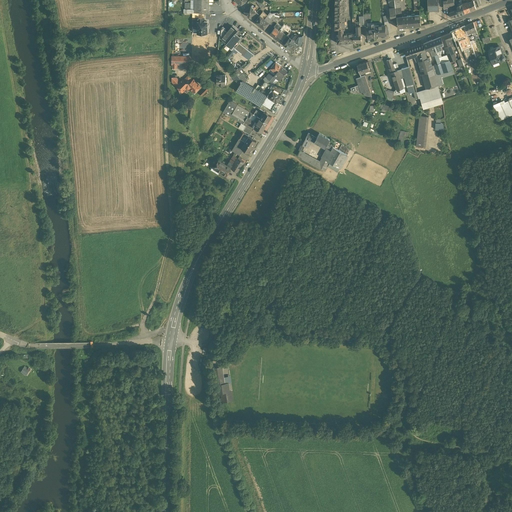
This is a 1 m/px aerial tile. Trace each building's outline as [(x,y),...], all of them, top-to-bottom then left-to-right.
[(194,9),(194,10),(209,10),(209,1),(209,0),(194,0),(194,9)] [(344,0),(334,0),(334,20),(340,20),(340,21),(344,21),(344,0)] [(393,0),(394,5),(395,17),(396,17),(402,17),(400,0),(393,0)] [(427,0),(428,10),(439,10),(438,0),(427,0)] [(451,0),(447,1),(443,1),(443,8),(447,8),(447,5),(449,5),(454,4),(453,0),(451,0)] [(467,0),(464,0),(464,1),(465,1),(465,2),(462,4),(465,13),(470,11),(468,2),(467,0)] [(473,0),(468,2),(470,11),(476,8),(473,1),(473,0)] [(462,4),(458,5),(458,6),(456,6),(457,9),(449,12),(450,14),(449,15),(450,15),(451,18),(465,13),(462,4)] [(250,6),(244,11),(249,18),(256,12),(254,10),(255,9),(253,6),(252,7),(251,5),(250,6)] [(259,14),(256,12),(249,18),(253,20),(256,16),(257,17),(259,14)] [(267,19),(270,22),(274,17),(269,13),(267,15),(264,19),(266,20),(267,19)] [(260,14),(255,22),(259,26),(264,19),(263,17),(263,16),(260,14)] [(420,15),(402,17),(403,27),(421,26),(420,15)] [(204,18),(197,18),(197,19),(197,24),(197,33),(198,33),(200,33),(207,33),(207,21),(204,21),(204,18)] [(266,20),(264,19),(259,26),(264,29),(269,22),(270,22),(267,19),(266,20)] [(274,26),(276,23),(278,21),(276,19),(272,24),(266,31),(269,33),(274,26)] [(340,20),(334,20),(334,29),(344,29),(344,21),(340,21),(340,20)] [(473,22),(464,26),(467,35),(474,32),(476,31),(475,29),(473,22)] [(374,23),(371,23),(371,28),(369,29),(369,27),(367,27),(366,27),(367,38),(375,38),(374,36),(374,26),(374,23)] [(385,25),(374,26),(374,36),(385,35),(385,34),(388,33),(387,26),(385,26),(385,25)] [(226,33),(222,39),(223,39),(227,43),(226,44),(231,48),(233,46),(240,37),(235,33),(238,30),(232,26),(226,33)] [(278,29),(274,26),(269,33),(274,37),(280,29),(279,28),(278,29)] [(359,26),(356,26),(353,26),(353,33),(354,42),(361,42),(360,26),(359,26)] [(471,45),(468,37),(467,35),(464,26),(455,30),(451,32),(453,38),(454,40),(458,39),(462,48),(471,45)] [(280,29),(274,37),(279,41),(281,39),(284,34),(281,32),(280,31),(281,30),(280,29)] [(292,39),(289,37),(284,45),(289,48),(294,41),(298,36),(295,33),(293,35),(294,36),(292,39)] [(353,33),(337,34),(337,43),(354,42),(353,33)] [(447,33),(440,36),(443,44),(450,61),(456,59),(450,44),(451,44),(447,33)] [(284,45),(289,37),(287,35),(287,36),(283,41),(281,42),(284,45)] [(489,41),(491,40),(490,39),(489,35),(485,37),(482,38),(484,43),(486,42),(486,44),(490,42),(489,41)] [(240,37),(233,46),(235,48),(239,43),(243,38),(241,36),(240,37)] [(303,36),(298,36),(294,41),(295,42),(296,41),(298,42),(297,43),(299,45),(302,41),(303,36)] [(435,48),(436,51),(440,50),(442,49),(441,45),(443,44),(440,36),(432,40),(435,48)] [(432,40),(426,42),(428,51),(433,49),(435,48),(432,40)] [(294,41),(289,48),(294,52),(299,45),(297,43),(298,42),(296,41),(295,42),(294,41)] [(252,54),(239,43),(235,48),(248,58),(252,54)] [(423,43),(404,49),(407,58),(417,55),(418,61),(427,59),(427,58),(424,50),(425,50),(424,47),(425,47),(424,46),(423,43)] [(471,45),(462,48),(465,56),(474,53),(471,45)] [(499,46),(489,50),(491,55),(489,56),(492,63),(500,59),(502,60),(504,60),(505,58),(504,56),(503,55),(501,48),(500,47),(499,46)] [(439,57),(441,62),(449,60),(447,54),(441,56),(439,57)] [(189,56),(172,56),(172,64),(173,64),(173,67),(177,67),(177,64),(184,64),(184,67),(188,67),(188,64),(189,64),(189,56)] [(429,57),(427,58),(427,59),(418,61),(426,88),(438,85),(435,75),(432,65),(429,57)] [(391,59),(386,60),(391,72),(395,71),(391,59)] [(441,63),(444,72),(453,69),(449,60),(441,62),(441,63)] [(281,66),(276,61),(270,69),(273,72),(274,71),(276,72),(281,66)] [(368,61),(357,65),(359,73),(364,72),(369,70),(371,69),(368,61)] [(432,65),(435,75),(441,73),(444,72),(441,63),(441,62),(437,64),(432,65)] [(281,66),(276,72),(278,74),(277,74),(279,76),(279,77),(280,78),(286,70),(281,66)] [(415,99),(418,97),(416,91),(409,66),(401,69),(402,71),(404,77),(406,86),(411,85),(415,99)] [(241,68),(235,72),(239,77),(242,81),(245,82),(247,80),(242,74),(245,72),(241,68)] [(391,72),(390,73),(396,90),(397,89),(398,93),(399,92),(405,91),(401,78),(400,78),(399,72),(398,70),(395,71),(391,72)] [(364,72),(359,73),(360,77),(356,78),(358,85),(361,92),(363,92),(370,91),(365,75),(364,72)] [(441,73),(435,75),(438,85),(438,86),(443,85),(441,76),(442,76),(441,73)] [(180,81),(176,85),(177,86),(182,91),(186,87),(187,88),(189,88),(190,87),(192,90),(194,92),(196,90),(200,86),(193,79),(192,81),(190,79),(191,78),(188,75),(185,78),(186,79),(184,81),(183,79),(180,81)] [(226,75),(217,75),(217,85),(226,85),(226,75)] [(180,81),(176,77),(172,77),(172,82),(176,86),(177,86),(176,85),(180,81)] [(267,110),(268,107),(262,104),(267,96),(245,82),(242,81),(236,91),(256,103),(261,107),(267,110)] [(258,90),(267,95),(271,89),(273,85),(274,85),(271,84),(268,83),(267,84),(264,82),(258,90)] [(284,89),(274,85),(273,85),(271,89),(281,95),(284,89)] [(438,85),(426,88),(428,94),(420,97),(423,109),(424,108),(442,103),(443,103),(442,102),(439,91),(438,86),(438,85)] [(426,88),(416,91),(418,97),(420,97),(428,94),(426,88)] [(281,95),(271,89),(267,95),(267,96),(276,102),(281,95)] [(393,92),(388,90),(385,91),(387,97),(393,98),(393,95),(393,92)] [(276,102),(267,96),(262,104),(268,107),(272,110),(276,102)] [(246,126),(253,131),(254,128),(251,126),(244,122),(235,116),(238,111),(248,117),(248,116),(250,113),(232,101),(226,111),(224,110),(223,112),(246,126)] [(509,101),(494,107),(498,118),(511,111),(511,107),(511,106),(509,101)] [(379,104),(378,108),(391,112),(392,108),(379,104)] [(244,122),(248,117),(238,111),(235,116),(244,122)] [(264,112),(260,119),(267,123),(271,117),(264,112)] [(244,122),(251,126),(254,122),(254,121),(251,120),(250,119),(251,118),(248,116),(248,117),(244,122)] [(419,116),(416,147),(425,148),(428,117),(419,116)] [(267,123),(260,119),(257,123),(254,128),(262,133),(267,123)] [(246,126),(243,131),(250,135),(253,131),(246,126)] [(240,139),(245,142),(248,136),(241,131),(237,137),(240,139)] [(308,133),(303,142),(308,145),(312,147),(315,142),(314,142),(316,138),(308,133)] [(330,139),(319,133),(316,138),(314,142),(315,142),(325,148),(327,144),(330,139)] [(248,136),(245,142),(253,147),(257,141),(248,136)] [(240,139),(233,151),(240,155),(243,149),(249,153),(253,147),(245,142),(240,139)] [(306,149),(301,147),(297,156),(321,168),(323,165),(318,162),(303,154),(306,149)] [(330,151),(328,156),(335,159),(339,151),(333,147),(330,151)] [(326,149),(318,162),(323,165),(325,160),(328,156),(330,151),(326,149)] [(347,155),(339,151),(335,159),(332,164),(338,167),(340,168),(347,155)] [(233,155),(226,166),(231,168),(238,158),(233,155)] [(335,159),(328,156),(325,160),(330,163),(332,164),(335,159)] [(238,158),(231,168),(237,172),(244,162),(238,158)] [(326,170),(328,167),(330,163),(325,160),(323,165),(321,168),(326,170)] [(226,166),(219,161),(214,168),(214,169),(220,172),(226,176),(231,168),(226,166)] [(335,171),(338,167),(332,164),(330,163),(328,167),(335,171)] [(30,371),(24,367),(20,373),(27,377),(30,371)] [(223,384),(221,368),(213,369),(216,392),(223,391),(223,393),(221,393),(222,401),(232,400),(231,391),(229,392),(228,383),(223,384)]
